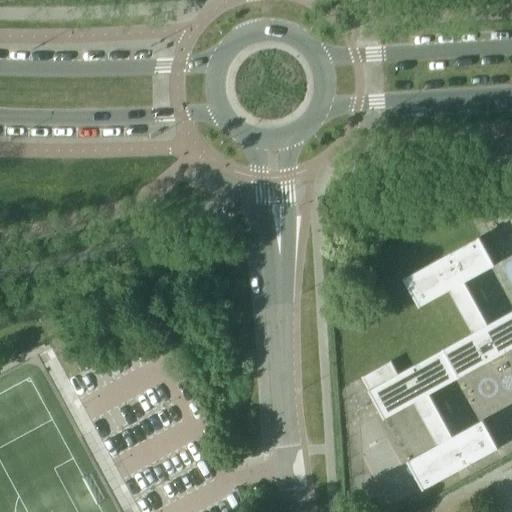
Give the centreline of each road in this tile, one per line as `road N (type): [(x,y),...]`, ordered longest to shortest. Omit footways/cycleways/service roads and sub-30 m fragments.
road 1 (residential): [(297,511),(287,467),(273,141)]
road 2 (secondary): [(0,115),(220,111)]
road 3 (secondary): [(218,63),(0,67)]
road 4 (secondary): [(511,46),(317,56)]
road 5 (secondary): [(321,106),(511,95)]
road 6 (secondary): [(317,56),(293,34),(266,29),(237,39),(218,63)]
